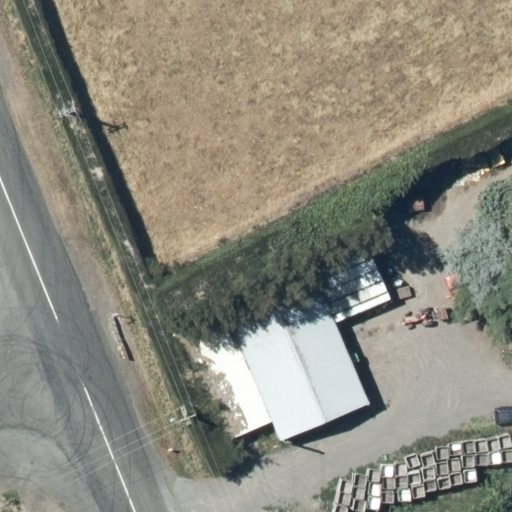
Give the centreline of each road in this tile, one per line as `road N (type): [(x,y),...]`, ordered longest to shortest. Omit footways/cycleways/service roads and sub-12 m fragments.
road 1 (unclassified): [(0,141),(83,342)]
road 2 (unclassified): [(83,342),(150,511)]
